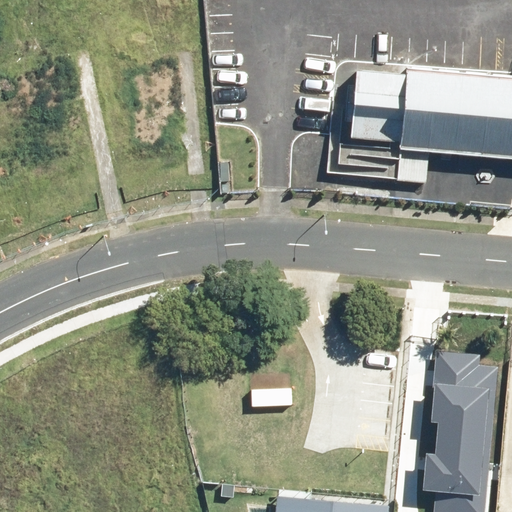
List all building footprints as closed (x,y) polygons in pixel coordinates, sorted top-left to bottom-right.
[(127,63),(120,64),(128,151),(189,145),(181,58),(153,61),(151,43),(125,45),(127,63)] [(87,95),(77,55),(1,74),(25,169),(81,156),(67,100),(87,95)] [(511,76),(362,62),(357,104),(331,102),(329,173),(427,184),(431,151),(511,158),(511,76)] [(433,492),(431,511),(484,511),(498,366),(479,365),(480,350),(438,346),(425,491),(433,492)] [(148,363),(89,367),(94,457),(150,453),(151,468),(174,467),(176,492),(195,491),(192,433),(179,434),(178,417),(166,417),(164,381),(149,382),(148,363)] [(86,483),(28,415),(0,438),(0,502),(7,511),(47,477),(66,500),(86,483)] [(386,511),(387,509),(270,503),(269,511),(386,511)]
